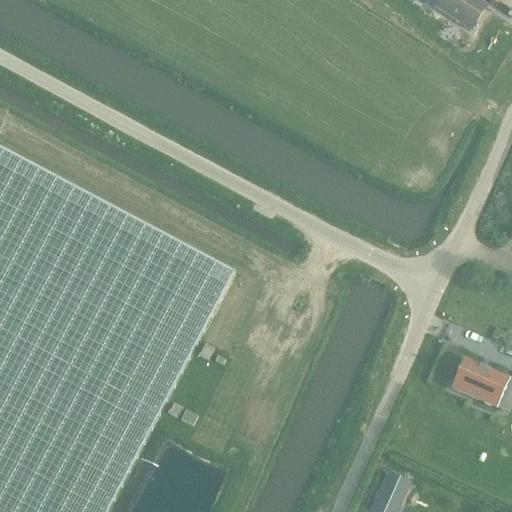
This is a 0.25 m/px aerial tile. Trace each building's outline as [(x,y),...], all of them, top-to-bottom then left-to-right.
[(438,0),(433,8),(470,32),(486,8),(474,0),(438,0)] [(0,511),(107,511),(233,274),(0,150),(0,511)] [(205,345),(199,357),(208,361),(214,350),(205,345)] [(495,410),(508,380),(463,360),(450,389),(495,410)] [(185,412),(180,421),(192,427),(197,418),(185,412)] [(387,475),(377,498),(396,506),(406,483),(387,475)]
